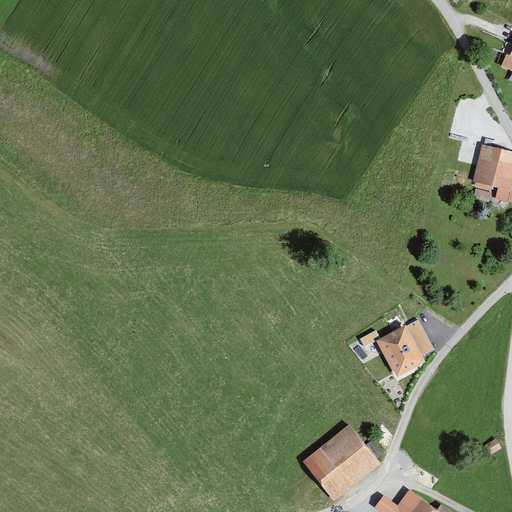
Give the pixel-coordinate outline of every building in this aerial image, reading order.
[(511,37),(496,70),(511,77),(511,37)] [(504,203),(511,169),(511,155),(479,148),(469,186),(494,192),(492,201),(504,203)] [(418,365),(398,328),(371,343),(391,380),(418,365)] [(332,501),(376,465),(344,426),(300,463),(332,501)] [(499,450),(491,439),(482,445),(490,456),(499,450)] [(431,511),(401,490),(391,505),(379,496),(370,508),(374,511),(444,511),(435,505),(431,511)]
